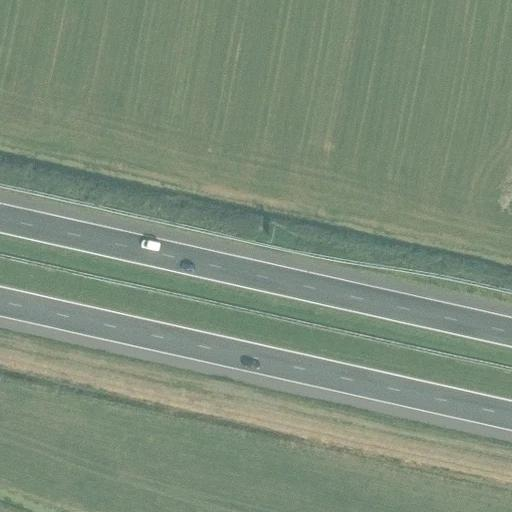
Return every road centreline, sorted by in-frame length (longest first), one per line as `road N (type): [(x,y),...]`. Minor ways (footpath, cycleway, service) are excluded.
road 1 (motorway): [(0,306),(511,419)]
road 2 (motorway): [(511,335),(0,223)]
